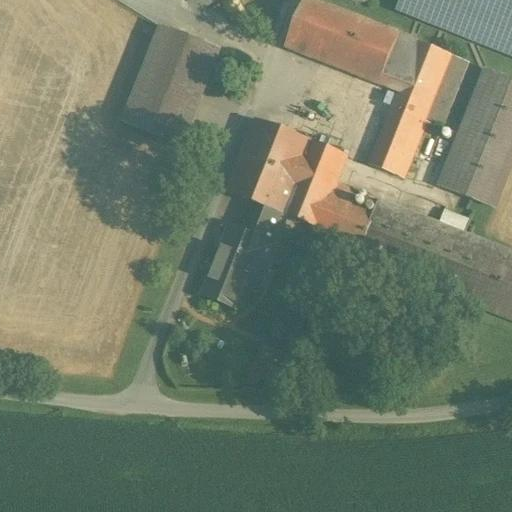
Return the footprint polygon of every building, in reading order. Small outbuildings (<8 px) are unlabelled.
[(467,64),(308,0),(305,0),(286,49),(399,92),(369,166),(403,180),(426,123),(441,129),(467,64)] [(511,0),(401,0),(397,10),(511,55),(511,0)] [(218,52),(162,29),(124,124),(180,146),(218,52)] [(440,188),(493,209),(511,160),(511,80),(486,70),(440,188)] [(255,121),(226,193),(260,207),(287,217),(318,230),(318,229),(361,246),(362,247),(374,217),(373,216),(350,207),(356,194),(335,186),(347,157),(255,121)] [(361,246),(356,259),(468,303),(490,247),(462,236),(468,222),(445,213),(438,227),(379,202),(373,216),(374,217),(362,247),(361,246)] [(240,233),(230,229),(225,242),(228,243),(217,272),(213,270),(203,296),(236,309),(247,280),(256,284),(265,261),(271,263),(277,248),(275,247),(287,217),(260,207),(251,228),(244,225),(240,233)] [(511,255),(490,247),(468,303),(489,312),(511,320),(511,255)] [(274,370),(290,375),(305,333),(289,328),(284,344),(274,370)] [(274,370),(284,344),(270,339),(260,365),(274,370)]
